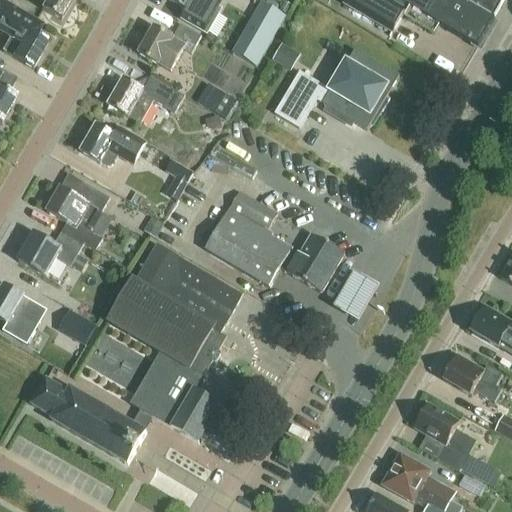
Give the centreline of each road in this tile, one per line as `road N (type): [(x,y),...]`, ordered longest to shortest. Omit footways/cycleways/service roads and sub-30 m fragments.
road 1 (secondary): [(291,511),(399,330),(455,166),(511,66)]
road 2 (unclassified): [(339,511),(511,228)]
road 3 (unclassified): [(0,212),(122,0)]
